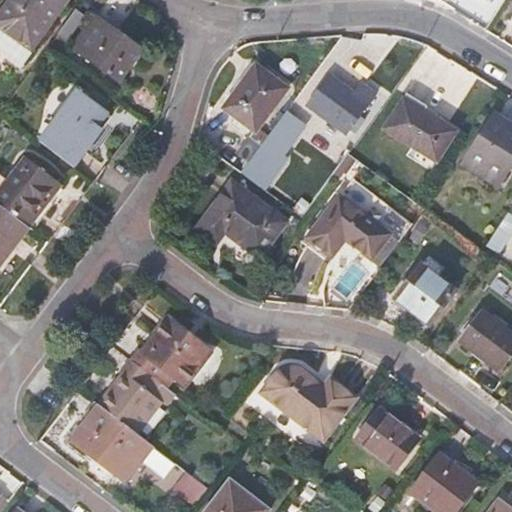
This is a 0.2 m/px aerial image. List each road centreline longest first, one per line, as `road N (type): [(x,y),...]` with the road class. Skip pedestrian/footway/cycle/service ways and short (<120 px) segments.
road 1 (residential): [(511,448),(394,359),(339,337),(241,320),(193,297),(120,232)]
road 2 (residential): [(120,232),(175,141),(211,28)]
road 3 (residential): [(511,81),(428,29),(386,15),(307,17)]
road 4 (residential): [(20,360),(120,232)]
